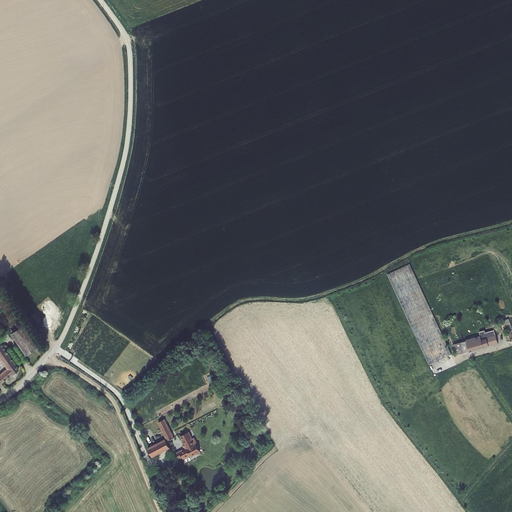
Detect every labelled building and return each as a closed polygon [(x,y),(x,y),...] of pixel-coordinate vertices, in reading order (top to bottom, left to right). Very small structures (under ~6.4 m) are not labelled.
[(387,274),(429,364),(451,354),(410,264),(387,274)] [(470,310),(480,331),(493,325),(483,304),(470,310)] [(22,325),(11,332),(26,354),(37,347),(22,325)] [(494,344),(491,331),(480,334),(481,336),(453,344),(456,355),(494,344)] [(0,357),(8,367),(0,373),(0,380),(1,381),(18,368),(1,344),(0,345),(0,357)] [(164,419),(159,422),(168,440),(173,437),(164,419)] [(191,456),(201,452),(198,446),(194,437),(192,438),(189,432),(181,436),(185,444),(184,445),(186,448),(180,451),(182,457),(183,458),(190,455),(191,456)] [(166,440),(148,449),(152,456),(159,453),(169,447),(166,440)]
